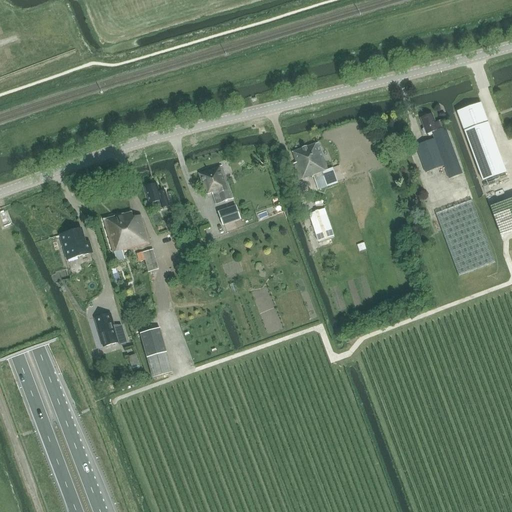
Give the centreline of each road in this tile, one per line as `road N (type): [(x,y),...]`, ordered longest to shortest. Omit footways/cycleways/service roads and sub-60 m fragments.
road 1 (tertiary): [(0,192),(124,147),(511,45)]
road 2 (trunk): [(100,511),(0,247)]
road 3 (unknown): [(124,147),(130,188),(165,264),(186,363)]
road 4 (trunk): [(0,303),(76,511)]
